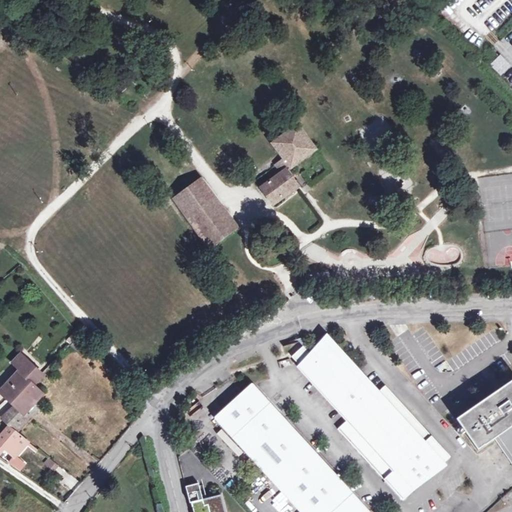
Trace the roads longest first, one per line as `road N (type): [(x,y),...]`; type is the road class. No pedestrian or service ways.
road 1 (residential): [(153,414),(210,362),(314,319),(511,306)]
road 2 (residential): [(153,414),(67,511)]
